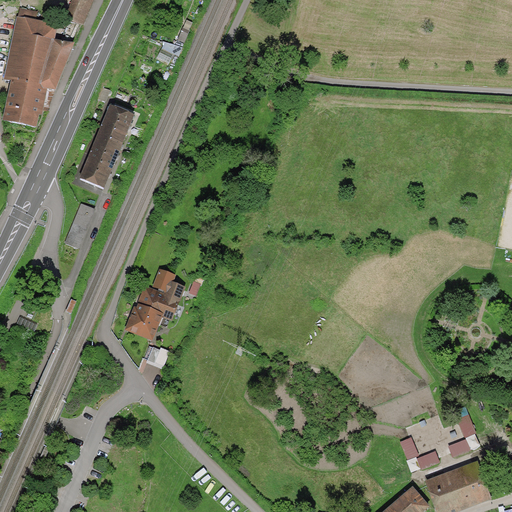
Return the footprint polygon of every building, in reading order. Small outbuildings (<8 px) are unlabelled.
[(92,0),(69,0),(62,19),(82,27),(92,0)] [(37,12),(16,8),(1,80),(7,82),(1,122),(33,128),(37,113),(41,112),(45,89),(52,91),(71,43),(54,38),(57,23),(37,18),(37,12)] [(133,113),(108,104),(78,181),(103,191),(133,113)] [(93,210),(80,204),(64,245),(78,250),(93,210)] [(141,287),(135,304),(161,314),(173,318),(184,288),(164,280),(159,294),(141,287)] [(77,302),(71,299),(65,313),(71,315),(77,302)] [(151,340),(161,314),(135,304),(124,330),(151,340)] [(20,318),(17,325),(34,332),(37,325),(20,318)] [(434,408),(423,407),(422,420),(434,421),(434,408)] [(44,461),(49,448),(46,447),(41,460),(44,461)] [(473,460),(422,480),(434,511),(448,511),(487,497),(473,460)] [(411,486),(381,511),(420,511),(428,506),(411,486)]
